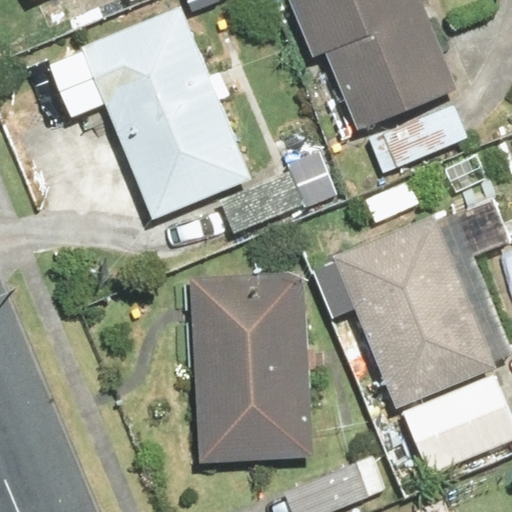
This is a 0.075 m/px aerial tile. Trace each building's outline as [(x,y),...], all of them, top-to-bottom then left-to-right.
[(461,94),(422,0),(288,0),(309,49),(322,44),(359,135),(461,94)] [(511,0),(495,0),(488,29),(511,35),(511,0)] [(179,2),(82,40),(148,210),(245,173),(179,2)] [(436,206),(330,246),(392,406),(498,365),(436,206)] [(303,261),(187,266),(195,450),(310,446),(303,261)] [(511,436),(511,410),(496,371),(403,409),(428,471),(511,436)] [(293,511),(330,511),(387,489),(372,453),(284,490),(293,511)]
